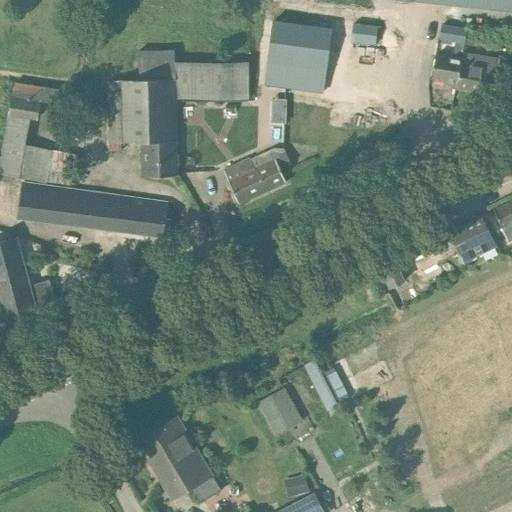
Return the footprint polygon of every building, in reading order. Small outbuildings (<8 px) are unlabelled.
[(511,0),(409,0),(430,2),(511,11),(511,0)] [(267,61),(264,86),(323,93),(326,69),(331,29),(272,22),(267,61)] [(440,22),(438,38),(438,39),(464,45),(467,28),(440,22)] [(340,31),(339,41),(375,45),(376,38),(382,40),(383,31),(377,30),(377,26),(341,23),(340,31)] [(109,81),(109,116),(109,142),(109,151),(121,151),(120,142),(141,142),(141,176),(177,175),(177,99),(248,98),(248,61),(175,61),(174,49),(138,52),(139,81),(109,81)] [(457,83),(456,83),(455,90),(494,94),(499,56),(462,51),(461,58),(460,64),(457,83)] [(431,79),(456,83),(457,83),(460,64),(461,58),(434,55),(431,79)] [(8,115),(0,154),(0,175),(19,178),(41,183),(46,184),(46,183),(46,181),(70,186),(76,155),(53,150),(25,144),(28,125),(30,119),(37,120),(39,101),(56,105),(59,91),(59,90),(14,82),(12,95),(11,95),(8,115)] [(271,148),(224,169),(239,203),(286,182),(280,169),(291,164),(284,149),(271,148)] [(19,218),(162,237),(167,202),(24,183),(19,218)] [(511,200),(493,209),(505,233),(511,229),(511,200)] [(448,232),(458,252),(464,263),(496,247),(491,237),(481,216),(448,232)] [(35,308),(35,306),(54,301),(49,281),(30,286),(16,238),(0,242),(0,306),(3,317),(35,308)] [(380,267),(385,278),(389,287),(403,280),(394,260),(380,267)] [(251,354),(269,345),(262,333),(245,342),(251,354)] [(315,359),(304,365),(327,410),(338,405),(315,359)] [(258,402),(276,435),(302,421),(284,388),(258,402)] [(220,490),(178,416),(137,440),(171,499),(192,487),(200,502),(220,490)] [(283,480),(288,497),(308,492),(303,475),(283,480)] [(324,511),(314,492),(273,511),(324,511)]
